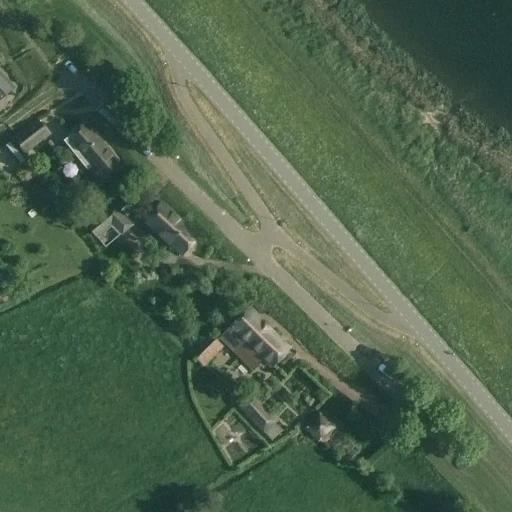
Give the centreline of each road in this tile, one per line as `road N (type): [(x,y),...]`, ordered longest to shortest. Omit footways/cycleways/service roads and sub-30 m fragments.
road 1 (unclassified): [(425,334),(180,57)]
road 2 (unclassified): [(69,74),(256,251)]
road 3 (unclassified): [(256,251),(432,425)]
road 4 (unclassified): [(180,57),(180,86),(274,233)]
road 5 (unclassified): [(274,233),(371,313),(425,334)]
road 6 (unclassified): [(511,433),(425,334)]
